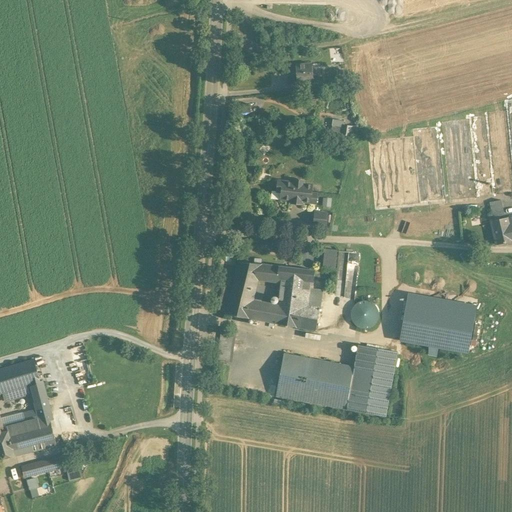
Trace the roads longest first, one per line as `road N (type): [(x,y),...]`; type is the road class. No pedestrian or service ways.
road 1 (tertiary): [(184,511),(218,0)]
road 2 (track): [(239,0),(252,2),(259,51),(339,47),(511,2)]
road 3 (track): [(190,360),(101,337),(0,365)]
